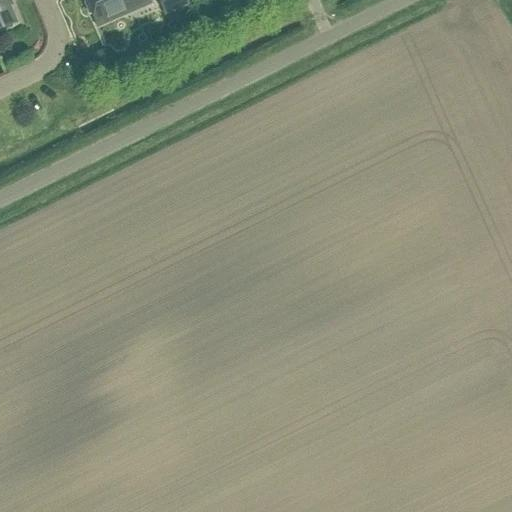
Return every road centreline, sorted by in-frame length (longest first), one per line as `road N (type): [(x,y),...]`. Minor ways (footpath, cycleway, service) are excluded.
road 1 (unclassified): [(0,201),(404,0)]
road 2 (residential): [(0,90),(55,53),(57,28),(46,0)]
